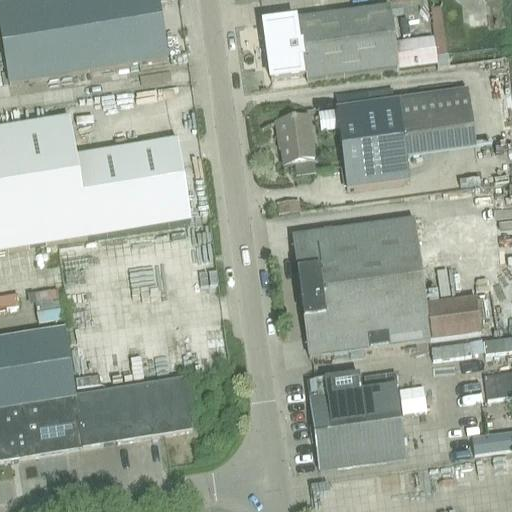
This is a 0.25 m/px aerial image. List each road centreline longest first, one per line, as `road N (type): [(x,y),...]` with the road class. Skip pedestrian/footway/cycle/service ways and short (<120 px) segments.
road 1 (unclassified): [(272,482),(200,0)]
road 2 (unclassified): [(70,511),(272,482)]
